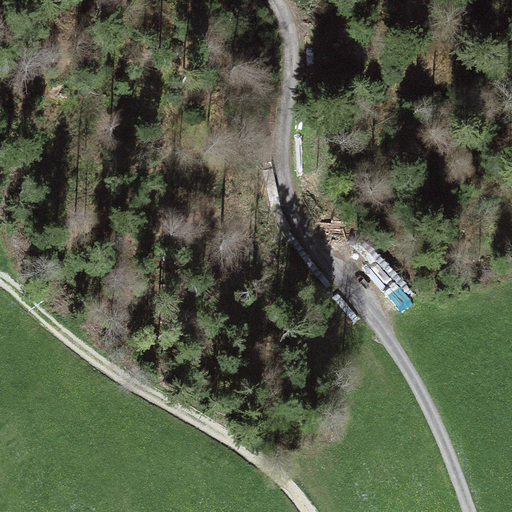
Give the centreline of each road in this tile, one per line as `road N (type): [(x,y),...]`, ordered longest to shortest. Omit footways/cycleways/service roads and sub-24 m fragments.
road 1 (track): [(277,0),(293,56),(283,167),(288,198),(410,375),(470,511)]
road 2 (track): [(0,280),(96,356),(247,449),(308,511)]
